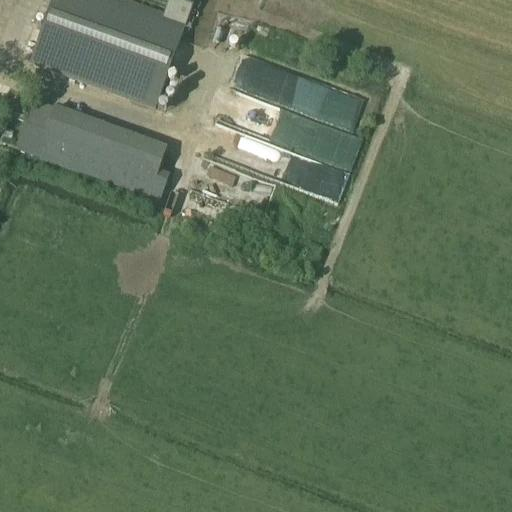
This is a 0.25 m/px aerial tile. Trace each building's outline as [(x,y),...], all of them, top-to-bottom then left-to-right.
[(155,113),(172,65),(186,25),(163,17),(116,0),(52,0),(28,68),(155,113)] [(179,8),(181,0),(155,0),(167,4),(179,8)] [(167,4),(163,17),(186,25),(195,0),(181,0),(179,8),(167,4)] [(290,147),(212,124),(191,194),(260,214),(270,182),(340,202),(359,139),(352,137),(363,100),(241,64),(232,93),(300,113),(290,147)] [(158,174),(166,149),(57,113),(48,139),(63,144),(56,165),(161,199),(168,178),(158,174)]
